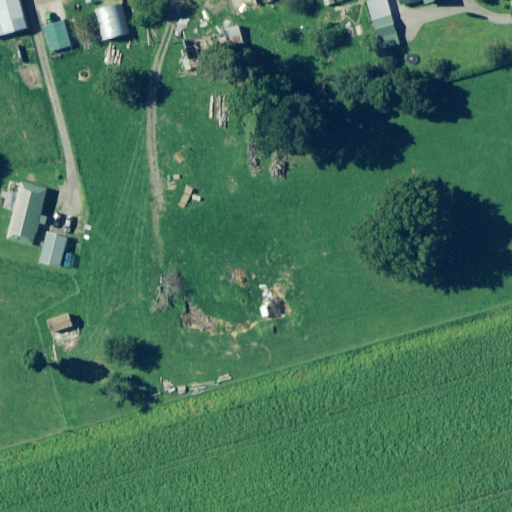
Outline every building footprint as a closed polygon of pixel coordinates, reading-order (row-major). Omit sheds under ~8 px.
[(0,0),(0,36),(30,29),(22,0),(0,0)] [(267,4),(266,0),(233,0),(237,12),(267,4)] [(402,45),(389,0),(376,0),(369,2),(383,50),(402,45)] [(130,35),(123,5),(97,11),(104,41),(130,35)] [(346,9),(331,11),(334,25),(348,23),(346,9)] [(82,37),(77,18),(69,20),(74,40),(82,37)] [(73,47),(66,22),(46,27),(53,53),(73,47)] [(247,49),(242,25),(187,37),(192,61),(247,49)] [(195,73),(194,64),(178,67),(179,75),(195,73)] [(50,190),(12,180),(4,209),(17,213),(10,240),(35,247),(50,190)] [(70,239),(50,234),(42,262),(62,268),(70,239)] [(82,343),(72,314),(51,321),(60,351),(82,343)]
